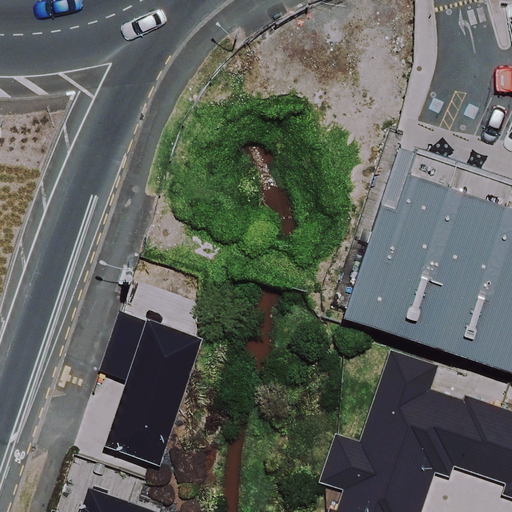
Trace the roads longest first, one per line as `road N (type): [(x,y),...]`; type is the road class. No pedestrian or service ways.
road 1 (secondary): [(160,0),(53,234),(0,404)]
road 2 (primary): [(144,0),(107,22),(0,35)]
